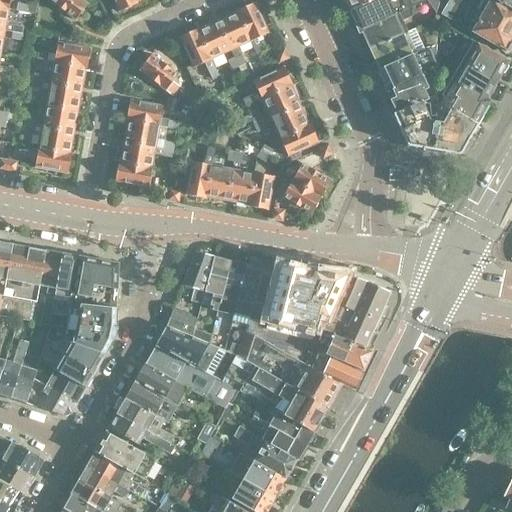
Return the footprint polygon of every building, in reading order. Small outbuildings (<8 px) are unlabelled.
[(0,0),(0,7),(9,9),(10,0),(0,0)] [(38,1),(32,0),(28,0),(27,12),(36,14),(38,1)] [(83,0),(49,0),(75,20),(88,3),(83,0)] [(114,0),(119,11),(138,3),(137,2),(136,2),(135,0),(114,0)] [(374,0),(346,0),(351,11),(374,0)] [(404,10),(424,1),(426,1),(425,0),(374,0),(351,11),(360,30),(404,10)] [(437,0),(426,0),(435,13),(439,3),(437,0)] [(455,22),(455,21),(466,0),(449,0),(441,14),(455,22)] [(489,0),(472,30),(507,50),(511,41),(511,9),(495,0),(489,0)] [(511,0),(495,0),(511,9),(511,0)] [(255,2),(236,11),(237,13),(238,13),(251,42),(257,54),(265,50),(259,38),(264,36),(269,33),(255,2)] [(0,7),(0,29),(5,31),(9,9),(0,7)] [(404,10),(360,30),(360,31),(363,29),(366,35),(364,39),(367,46),(371,46),(372,48),(403,33),(399,24),(408,19),(404,10)] [(237,13),(218,22),(231,51),(234,58),(235,60),(239,68),(245,65),(237,48),(250,42),(251,42),(238,13),(237,13)] [(198,31),(211,60),(231,51),(218,22),(198,31)] [(16,25),(15,32),(25,34),(26,27),(16,25)] [(403,33),(372,48),(373,51),(371,54),(373,60),(377,60),(381,69),(413,55),(425,49),(415,28),(404,34),(403,33)] [(197,29),(179,37),(193,66),(197,65),(197,66),(205,62),(213,81),(219,78),(211,60),(198,31),(197,29)] [(15,32),(14,40),(24,42),(25,34),(15,32)] [(422,37),(427,47),(434,44),(434,32),(422,37)] [(455,46),(441,38),(441,48),(451,54),(455,46)] [(57,42),(54,61),(86,67),(86,68),(88,68),(91,49),(57,42)] [(478,43),(466,63),(496,80),(500,74),(504,73),(508,67),(506,63),(507,61),(478,43)] [(283,48),(277,51),(275,52),(280,62),(288,59),(283,48)] [(413,55),(381,69),(381,70),(379,74),(383,82),(387,82),(390,89),(387,91),(388,92),(422,76),(436,69),(426,49),(413,55)] [(140,70),(166,90),(173,96),(179,87),(173,81),(178,75),(152,54),(140,70)] [(234,58),(227,61),(232,71),(239,68),(235,60),(234,58)] [(54,61),(50,83),(82,88),(86,68),(86,67),(54,61)] [(466,63),(455,83),(485,100),(489,94),(493,93),(497,87),(495,83),(496,80),(466,63)] [(5,67),(3,75),(15,77),(17,69),(5,67)] [(258,91),(252,95),(227,107),(231,113),(245,106),(246,107),(255,102),(261,98),(291,85),(293,84),(284,67),(269,74),(268,73),(253,80),(258,91)] [(34,73),(32,81),(43,82),(45,75),(34,73)] [(3,75),(2,83),(14,85),(15,77),(3,75)] [(422,76),(388,92),(388,93),(387,95),(395,113),(422,101),(423,103),(428,100),(424,90),(428,89),(422,76)] [(32,81),(31,89),(42,91),(43,82),(32,81)] [(50,83),(46,104),(78,110),(82,88),(50,83)] [(445,107),(450,110),(451,109),(478,124),(487,107),(486,104),(487,102),(484,101),(485,100),(455,83),(446,98),(449,100),(445,107)] [(291,85),(261,98),(271,119),(300,105),(291,85)] [(203,102),(196,97),(191,104),(198,109),(203,102)] [(126,120),(128,120),(160,125),(173,127),(175,120),(161,118),(163,110),(162,110),(162,106),(130,100),(126,120)] [(422,101),(395,113),(395,115),(394,115),(408,146),(435,150),(438,122),(431,121),(423,103),(422,101)] [(46,104),(43,125),(74,131),(78,110),(46,104)] [(300,105),(271,119),(280,138),(309,125),(309,124),(300,105)] [(438,122),(435,150),(461,155),(478,124),(451,109),(450,110),(443,123),(438,122)] [(262,123),(259,115),(248,121),(251,128),(262,123)] [(26,116),(25,123),(35,125),(37,118),(26,116)] [(128,120),(124,141),(156,147),(174,150),(175,143),(165,141),(165,140),(157,139),(160,125),(128,120)] [(25,123),(25,124),(23,130),(34,132),(35,125),(25,123)] [(266,130),(262,123),(251,128),(255,135),(266,130)] [(309,125),(280,138),(288,157),(306,149),(305,148),(319,142),(310,123),(309,124),(309,125)] [(43,125),(39,147),(70,153),(70,152),(74,131),(43,125)] [(124,141),(121,162),(121,163),(152,168),(155,154),(172,158),(174,150),(156,147),(124,141)] [(327,144),(319,147),(324,158),(332,154),(327,144)] [(204,164),(197,162),(192,161),(186,195),(206,198),(206,197),(212,165),(215,148),(207,146),(204,164)] [(272,150),(265,146),(262,151),(269,155),(272,150)] [(39,147),(35,167),(69,173),(72,153),(70,152),(70,153),(39,147)] [(262,151),(255,162),(262,166),(269,155),(262,151)] [(228,154),(227,162),(234,164),(236,156),(228,154)] [(9,161),(0,159),(0,160),(0,168),(7,170),(9,161)] [(152,168),(121,163),(121,162),(119,162),(115,182),(148,188),(149,184),(152,168)] [(302,163),(292,180),(322,197),(331,180),(312,170),(313,169),(302,163)] [(408,177),(426,178),(426,164),(409,163),(408,177)] [(212,165),(206,197),(227,201),(233,169),(212,165)] [(233,169),(227,201),(244,204),(244,205),(248,206),(248,204),(249,205),(254,173),(233,169)] [(248,204),(248,206),(268,210),(274,177),(270,176),(254,173),(249,205),(248,204)] [(292,180),(285,193),(283,197),(312,214),(322,197),(292,180)] [(171,190),(169,199),(179,201),(180,192),(171,190)] [(274,209),(272,218),(283,220),(284,211),(274,209)] [(0,242),(0,293),(4,295),(6,280),(7,280),(14,245),(13,245),(13,244),(0,242)] [(3,296),(4,296),(2,307),(0,315),(17,318),(30,249),(14,245),(7,280),(6,280),(4,295),(3,296)] [(46,252),(30,249),(17,318),(33,321),(40,286),(46,251),(46,252)] [(40,286),(48,287),(42,323),(49,325),(54,296),(62,254),(46,251),(40,286)] [(195,253),(182,286),(194,289),(191,301),(201,304),(205,292),(214,257),(195,253)] [(71,299),(78,257),(62,254),(54,296),(71,299)] [(78,257),(71,299),(70,307),(115,312),(117,289),(118,264),(78,257)] [(205,292),(201,304),(210,306),(209,309),(212,310),(218,311),(222,296),(231,261),(214,257),(205,292)] [(222,296),(218,311),(233,316),(237,300),(246,265),(231,261),(222,296)] [(262,269),(246,265),(237,300),(236,304),(233,316),(232,318),(248,322),(249,320),(262,269)] [(248,322),(246,332),(303,363),(314,340),(320,313),(329,316),(339,292),(345,277),(315,271),(311,280),(305,279),(306,273),(281,266),(279,273),(279,277),(270,310),(268,316),(266,325),(249,320),(248,322)] [(262,269),(249,320),(266,325),(268,316),(270,310),(279,277),(279,273),(262,269)] [(345,277),(339,292),(329,316),(323,330),(341,337),(353,311),(368,282),(345,277)] [(353,311),(341,337),(366,348),(390,292),(368,282),(353,311)] [(63,340),(70,342),(74,344),(99,352),(105,354),(111,337),(115,312),(70,307),(63,340)] [(187,334),(192,324),(176,318),(172,328),(187,334)] [(45,324),(34,322),(31,330),(44,333),(45,324)] [(167,327),(156,346),(185,363),(186,362),(223,382),(236,355),(224,350),(209,344),(193,337),(167,327)] [(195,329),(193,337),(209,344),(212,335),(195,329)] [(314,340),(303,363),(308,366),(323,375),(341,383),(355,389),(373,351),(366,348),(341,337),(323,330),(317,342),(314,340)] [(240,356),(254,368),(326,408),(341,383),(323,375),(308,366),(303,363),(246,332),(240,356)] [(49,347),(63,355),(95,371),(105,354),(99,352),(74,344),(70,342),(66,350),(47,339),(44,345),(49,347)] [(5,360),(0,375),(0,394),(10,398),(24,352),(26,352),(28,343),(20,340),(13,362),(5,360)] [(239,348),(226,343),(224,350),(236,355),(239,348)] [(156,346),(146,364),(176,380),(225,409),(235,391),(185,363),(156,346)] [(59,361),(54,370),(86,388),(95,371),(63,355),(49,347),(45,353),(59,361)] [(24,352),(10,398),(26,403),(31,386),(32,387),(34,380),(37,370),(41,357),(34,355),(26,352),(24,352)] [(225,382),(257,400),(313,431),(326,408),(254,368),(238,359),(225,382)] [(146,364),(136,382),(174,404),(177,406),(182,398),(170,391),(176,380),(146,364)] [(54,370),(45,386),(77,403),(86,388),(54,370)] [(31,386),(26,403),(35,405),(67,415),(71,414),(77,403),(45,386),(34,380),(32,387),(31,386)] [(136,382),(126,399),(156,416),(164,420),(174,404),(136,382)] [(156,416),(126,399),(117,414),(172,446),(177,439),(164,431),(169,423),(164,420),(156,416)] [(257,400),(249,415),(305,447),(307,443),(312,442),(316,437),(313,431),(257,400)] [(235,408),(230,405),(224,418),(229,421),(235,408)] [(172,446),(117,414),(109,428),(118,433),(118,434),(145,448),(150,442),(171,454),(174,447),(172,446)] [(257,430),(254,434),(297,460),(303,459),(305,454),(303,450),(305,447),(249,415),(244,423),(257,430)] [(205,444),(214,428),(212,426),(206,423),(196,439),(205,444)] [(259,451),(254,460),(286,479),(297,460),(254,434),(240,426),(234,436),(259,451)] [(106,432),(95,452),(134,474),(141,478),(152,458),(146,454),(116,437),(115,438),(106,432)] [(44,460),(0,435),(0,447),(6,451),(1,460),(34,479),(44,460)] [(211,459),(220,443),(212,439),(203,454),(211,459)] [(196,459),(200,451),(193,447),(188,455),(196,459)] [(95,452),(87,467),(129,492),(130,490),(141,496),(145,489),(139,485),(131,480),(134,474),(95,452)] [(34,479),(1,460),(0,461),(0,480),(24,495),(34,479)] [(254,460),(242,480),(275,499),(276,497),(275,496),(285,480),(286,479),(254,460)] [(87,467),(79,481),(110,499),(114,491),(125,498),(129,492),(87,467)] [(229,482),(233,476),(225,471),(221,478),(229,482)] [(238,488),(231,498),(254,511),(266,511),(275,499),(242,480),(235,475),(230,483),(238,488)] [(24,495),(0,480),(0,503),(15,511),(24,495)] [(79,481),(72,494),(101,511),(121,511),(107,504),(110,499),(79,481)] [(176,499),(183,488),(173,483),(167,494),(176,499)] [(183,488),(176,499),(183,503),(186,505),(194,491),(184,485),(183,488)] [(101,511),(72,494),(63,509),(69,511),(101,511)] [(158,509),(164,511),(168,511),(170,511),(176,499),(167,494),(158,509)] [(245,511),(231,504),(231,502),(219,496),(210,511),(245,511)] [(0,511),(14,511),(15,511),(0,503),(0,511)]
